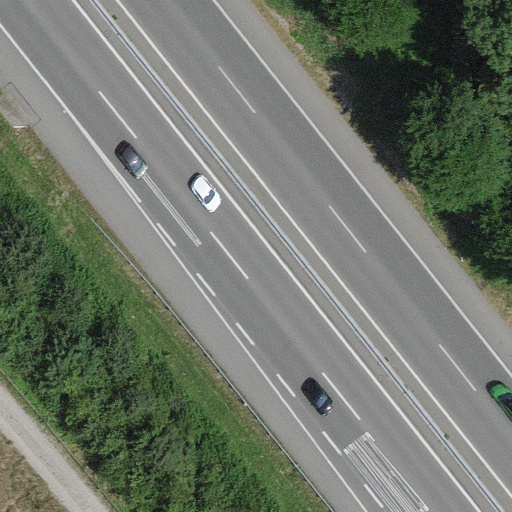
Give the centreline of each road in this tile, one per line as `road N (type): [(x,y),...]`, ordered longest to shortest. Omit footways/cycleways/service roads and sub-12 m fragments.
road 1 (motorway): [(21,0),(427,511)]
road 2 (motorway): [(511,439),(163,0)]
road 3 (track): [(78,511),(0,416)]
